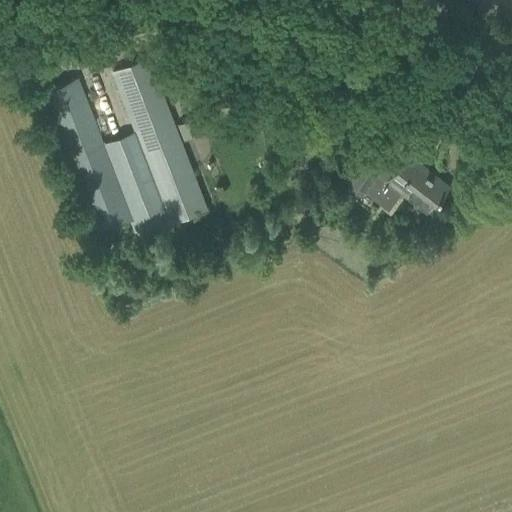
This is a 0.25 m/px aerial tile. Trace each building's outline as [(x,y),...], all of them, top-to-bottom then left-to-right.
[(47,78),(41,81),(44,89),(42,89),(97,231),(129,219),(135,235),(206,208),(148,58),(111,72),(133,129),(125,133),(122,134),(103,141),(98,129),(77,76),(50,86),(47,78)] [(196,117),(179,124),(185,139),(203,132),(196,117)] [(375,143),(349,179),(364,190),(364,189),(375,196),(377,194),(385,200),(397,185),(399,186),(429,210),(428,212),(429,212),(449,185),(407,152),(397,164),(388,157),(390,154),(375,143)] [(222,184),(215,187),(219,198),(226,195),(222,184)] [(365,224),(354,239),(365,248),(376,233),(365,224)]
